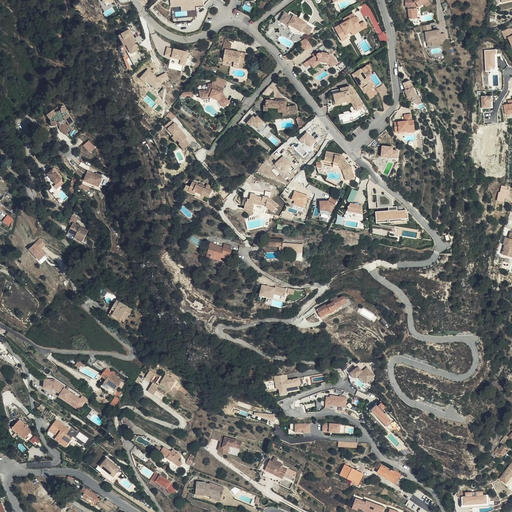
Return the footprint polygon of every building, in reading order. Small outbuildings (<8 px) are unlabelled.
[(116,6),(115,2),(105,5),(103,0),(102,0),(100,1),(104,11),(116,6)] [(182,6),(182,11),(188,11),(195,10),(195,6),(203,5),(202,0),(186,0),(184,0),(183,0),(171,0),(172,7),(182,6)] [(413,0),(409,0),(406,0),(406,8),(419,9),(424,5),(429,2),(427,0),(413,0)] [(195,10),(188,11),(188,17),(188,18),(196,17),(195,10)] [(291,12),(289,15),(294,18),(295,16),(308,24),(307,25),(313,29),(311,33),(313,34),(317,27),(291,12)] [(360,12),(354,15),(360,25),(364,22),(365,24),(361,26),(362,29),(357,31),(357,30),(347,35),(349,39),(369,28),(360,12)] [(289,15),(285,14),(281,21),(289,26),(290,25),(303,33),(303,32),(309,35),(311,33),(313,29),(307,25),(308,24),(295,16),(294,18),(289,15)] [(360,25),(354,15),(349,17),(351,20),(346,23),(335,29),(343,42),(349,39),(347,35),(357,30),(357,31),(362,29),(361,26),(365,24),(364,22),(360,25)] [(132,36),(129,30),(118,36),(128,56),(139,50),(136,44),(135,45),(130,36),(132,36)] [(431,34),(425,34),(427,44),(441,42),(439,32),(431,34)] [(309,40),(302,45),(306,51),(313,46),(309,40)] [(223,60),(234,62),(244,64),(246,54),(230,51),(232,44),(224,42),(222,54),(224,55),(223,60)] [(180,64),(187,65),(189,51),(167,47),(165,56),(181,59),(180,64)] [(485,49),(486,71),(491,70),(490,67),(496,66),(495,54),(497,53),(497,49),(485,49)] [(331,55),(323,54),(322,55),(321,54),(320,54),(309,62),(314,69),(322,63),(329,64),(332,68),(337,64),(331,55)] [(366,66),(366,67),(370,72),(364,76),(373,89),(365,94),(369,101),(379,94),(376,89),(382,84),(374,73),(373,73),(370,64),(366,66)] [(370,72),(366,67),(353,76),(365,94),(373,89),(364,76),(370,72)] [(164,71),(159,77),(148,68),(140,77),(156,91),(170,76),(164,71)] [(210,97),(212,97),(217,99),(218,99),(224,107),(230,102),(222,93),(224,88),(212,84),(207,84),(208,90),(200,91),(201,98),(210,97)] [(413,84),(406,87),(407,90),(405,91),(409,101),(415,104),(420,103),(418,98),(413,84)] [(349,87),(330,92),(334,107),(350,104),(356,112),(362,108),(362,106),(359,108),(354,100),(335,105),(333,95),(352,91),(349,87)] [(352,91),(333,95),(335,105),(354,100),(359,108),(362,106),(352,91)] [(481,96),(482,108),(493,107),(493,95),(481,96)] [(286,102),(275,101),(266,101),(266,106),(263,106),(263,111),(268,111),(268,108),(278,108),(278,112),(282,112),(283,116),(298,113),(296,106),(285,108),(286,102)] [(61,108),(61,109),(61,111),(56,113),(55,112),(53,110),(47,115),(47,116),(49,118),(50,120),(51,126),(56,126),(56,121),(58,121),(58,122),(64,119),(69,126),(74,122),(67,113),(66,112),(66,107),(64,105),(62,105),(61,106),(61,107),(61,108)] [(248,123),(264,137),(272,127),(256,113),(248,123)] [(411,114),(404,115),(405,122),(394,123),(395,132),(399,132),(399,133),(411,132),(411,126),(413,126),(411,114)] [(165,126),(168,130),(169,129),(175,136),(177,134),(180,138),(178,140),(180,143),(179,143),(184,149),(189,144),(185,139),(187,137),(172,120),(165,126)] [(411,132),(399,133),(400,135),(413,134),(413,126),(411,126),(411,132)] [(169,129),(168,130),(167,131),(176,141),(178,140),(180,138),(177,134),(175,136),(169,129)] [(83,145),(90,153),(96,148),(89,140),(83,145)] [(382,147),(381,157),(396,159),(397,152),(391,151),(392,148),(382,147)] [(7,162),(12,160),(7,151),(3,154),(7,162)] [(341,156),(325,153),(324,160),(324,161),(334,163),(339,164),(339,166),(343,170),(346,179),(353,176),(351,169),(341,156)] [(56,183),(62,178),(54,168),(48,173),(56,183)] [(86,181),(100,187),(102,183),(104,178),(90,172),(86,181)] [(56,183),(56,184),(58,187),(65,182),(62,178),(56,183)] [(336,188),(338,182),(325,179),(324,184),(336,188)] [(207,184),(206,187),(205,189),(200,187),(200,185),(193,182),(188,192),(196,195),(195,197),(203,200),(205,196),(209,197),(214,187),(207,184)] [(58,187),(56,184),(50,188),(62,202),(64,200),(59,194),(62,191),(58,187)] [(356,189),(350,185),(347,192),(354,196),(358,198),(361,193),(356,189)] [(498,200),(504,202),(505,197),(508,198),(511,188),(501,185),(498,200)] [(296,190),(291,203),(305,208),(309,195),(296,190)] [(249,199),(247,199),(247,203),(245,203),(244,206),(244,209),(253,211),(254,204),(265,206),(272,212),(273,212),(276,208),(278,205),(270,198),(271,192),(265,191),(264,196),(263,196),(262,197),(256,196),(256,195),(251,194),(249,199)] [(330,198),(330,200),(319,200),(320,211),(336,209),(335,197),(330,198)] [(353,203),(349,203),(343,214),(350,215),(350,216),(350,217),(350,218),(351,218),(352,219),(353,218),(354,218),(355,217),(355,216),(361,218),(361,205),(357,204),(353,203)] [(254,204),(253,211),(264,213),(265,206),(254,204)] [(376,211),(377,223),(408,220),(407,209),(398,210),(398,206),(389,207),(389,210),(376,211)] [(76,236),(75,237),(83,241),(88,230),(73,222),(69,232),(76,236)] [(511,232),(509,236),(509,239),(506,238),(503,245),(505,246),(502,254),(507,256),(511,257),(511,232)] [(46,245),(40,238),(28,249),(38,261),(45,255),(40,249),(46,245)] [(283,240),(259,239),(255,239),(254,245),(279,246),(279,250),(282,253),(287,253),(287,252),(287,251),(282,250),(283,240)] [(296,252),(295,261),(302,261),(303,240),(283,239),(283,240),(282,250),(287,251),(287,252),(296,252)] [(210,243),(207,254),(211,255),(211,257),(220,260),(221,257),(229,260),(232,249),(231,249),(223,247),(218,246),(219,245),(210,243)] [(284,298),(286,291),(275,288),(274,290),(261,287),(259,296),(272,300),(273,295),(284,298)] [(284,298),(273,295),(272,300),(271,301),(272,301),(282,304),(284,304),(287,291),(286,291),(284,298)] [(330,300),(331,302),(332,303),(327,306),(326,304),(316,309),(321,318),(331,312),(337,308),(341,306),(341,304),(346,301),(348,300),(346,296),(344,297),(343,296),(338,299),(337,296),(330,300)] [(117,300),(111,309),(114,311),(111,317),(120,322),(123,315),(127,318),(133,309),(117,300)] [(350,372),(356,378),(359,376),(366,384),(376,375),(368,366),(363,370),(358,365),(350,372)] [(105,381),(102,386),(108,390),(108,391),(114,395),(114,394),(119,397),(120,395),(116,392),(123,381),(105,369),(101,376),(106,379),(105,381)] [(151,381),(156,374),(151,370),(145,377),(151,381)] [(160,376),(156,374),(151,381),(153,382),(155,384),(160,376)] [(287,387),(301,385),(300,377),(288,379),(288,374),(274,375),(276,389),(279,388),(280,395),(288,394),(287,387)] [(164,379),(160,376),(155,384),(153,382),(148,391),(153,395),(156,390),(164,396),(167,392),(169,389),(172,391),(175,388),(177,390),(179,391),(180,389),(173,384),(175,381),(166,375),(164,379)] [(80,401),(64,390),(51,382),(42,382),(42,391),(51,390),(50,392),(58,397),(65,401),(66,400),(71,403),(69,406),(74,410),(80,401)] [(173,396),(177,390),(175,388),(172,391),(169,389),(167,392),(173,396)] [(327,394),(325,407),(330,407),(330,404),(346,407),(348,397),(327,394)] [(58,397),(57,399),(64,403),(69,406),(71,403),(66,400),(65,401),(58,397)] [(78,412),(83,403),(80,401),(74,410),(78,412)] [(393,421),(383,411),(387,407),(381,401),(378,405),(377,403),(371,410),(387,426),(393,421)] [(74,428),(75,426),(64,418),(63,420),(74,428)] [(13,427),(13,428),(24,438),(25,439),(32,431),(27,427),(28,425),(26,424),(25,425),(20,420),(13,427)] [(59,437),(57,440),(62,444),(64,441),(68,444),(73,439),(67,434),(70,430),(56,420),(49,430),(57,436),(59,437)] [(290,423),(290,433),(311,432),(310,422),(290,423)] [(341,432),(341,422),(323,423),(323,432),(341,432)] [(24,438),(13,428),(12,429),(24,439),(24,438)] [(219,442),(221,435),(213,433),(211,440),(219,442)] [(242,440),(221,435),(219,442),(220,442),(218,451),(227,454),(229,446),(240,448),(242,440)] [(503,445),(508,438),(508,437),(507,437),(505,435),(500,442),(503,445)] [(502,446),(507,449),(510,445),(510,444),(511,442),(508,438),(503,445),(502,446)] [(240,448),(229,446),(227,454),(238,456),(240,448)] [(502,446),(499,449),(497,447),(494,452),(493,451),(492,454),(498,458),(500,455),(502,456),(507,449),(502,446)] [(177,459),(178,460),(180,457),(179,456),(180,454),(177,453),(172,450),(171,451),(164,447),(160,453),(168,457),(167,459),(174,463),(177,459)] [(100,466),(104,469),(114,477),(121,469),(108,457),(100,466)] [(272,461),(269,460),(265,469),(282,476),(286,468),(281,466),(282,463),(276,461),(277,458),(274,457),(272,461)] [(352,480),(358,483),(363,474),(360,472),(356,470),(345,465),(340,474),(352,480)] [(399,487),(402,481),(399,479),(401,475),(394,470),(392,472),(381,466),(380,468),(377,472),(399,487)] [(511,468),(509,466),(501,477),(506,481),(511,473),(511,468)] [(104,469),(102,473),(115,484),(125,471),(121,469),(114,477),(104,469)] [(282,476),(265,469),(262,475),(280,482),(282,477),(282,476)] [(172,482),(156,473),(154,477),(158,480),(157,482),(168,489),(171,494),(177,491),(172,482)] [(196,494),(205,495),(206,494),(211,496),(211,498),(220,501),(224,489),(209,484),(206,483),(206,482),(197,482),(196,494)] [(98,495),(84,487),(81,491),(79,495),(82,497),(83,496),(87,499),(88,498),(97,503),(100,499),(97,497),(98,495)] [(486,502),(485,490),(476,491),(476,495),(473,495),(472,491),(465,491),(465,496),(461,496),(462,504),(486,502)] [(358,508),(371,511),(384,511),(386,506),(355,497),(352,508),(358,510),(358,508)]
